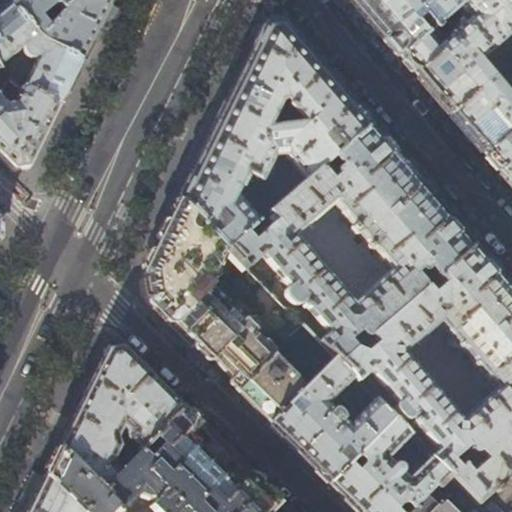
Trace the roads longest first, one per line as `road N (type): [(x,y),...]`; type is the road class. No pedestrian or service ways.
road 1 (residential): [(64,259),(320,511)]
road 2 (residential): [(511,237),(310,0)]
road 3 (secondary): [(64,259),(190,0)]
road 4 (secondary): [(0,392),(64,259)]
